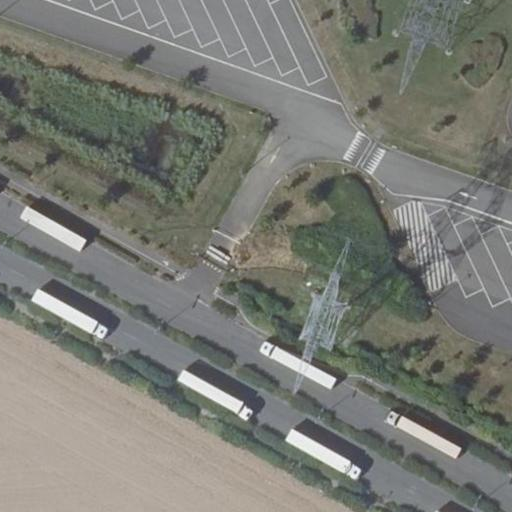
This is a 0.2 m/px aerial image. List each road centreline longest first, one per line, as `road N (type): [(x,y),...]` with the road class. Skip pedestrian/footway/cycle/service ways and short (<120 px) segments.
road 1 (tertiary): [(511,497),(0,213)]
road 2 (tertiary): [(0,268),(448,511)]
